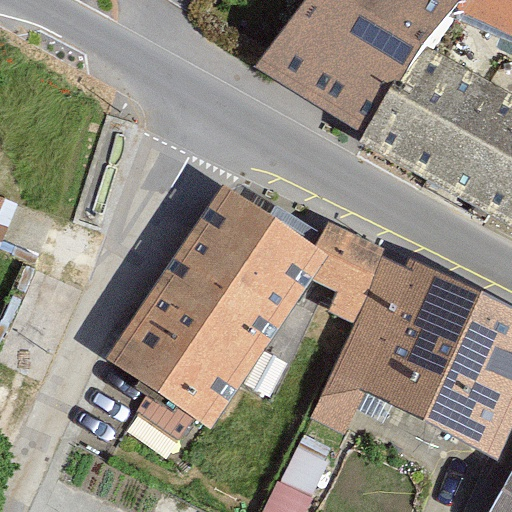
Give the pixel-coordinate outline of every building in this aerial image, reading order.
[(294,0),(241,70),(356,149),(426,43),(454,6),(456,0),(294,0)] [(511,0),(456,0),(454,6),(511,33),(511,0)] [(511,91),(426,43),(356,149),(464,209),(511,236),(511,91)] [(221,190),(104,360),(204,428),(301,285),(320,258),(308,250),(221,190)] [(354,332),(383,263),(325,228),(308,250),(320,258),(301,285),(331,298),(324,318),(354,332)] [(494,463),(511,419),(511,317),(383,263),(354,332),(328,392),(494,463)] [(511,511),(511,466),(487,511),(511,511)] [(309,511),(316,492),(279,479),(268,511),(309,511)]
